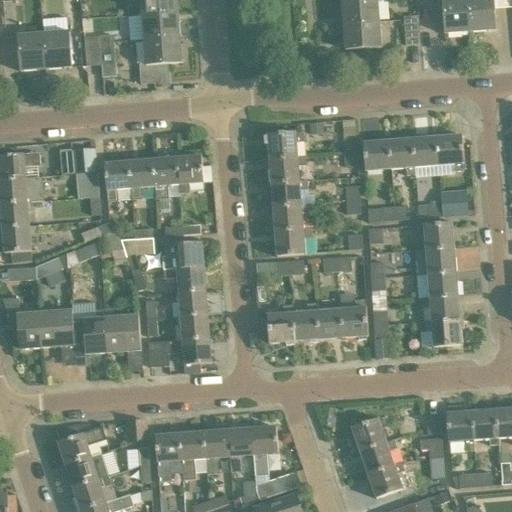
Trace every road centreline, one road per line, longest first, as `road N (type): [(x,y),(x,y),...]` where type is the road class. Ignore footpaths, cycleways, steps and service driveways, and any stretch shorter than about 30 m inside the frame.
road 1 (residential): [(511,377),(486,89)]
road 2 (residential): [(246,393),(221,107)]
road 3 (residential): [(486,89),(221,107)]
road 4 (residential): [(246,393),(8,406)]
road 5 (residential): [(511,377),(288,391)]
road 6 (residential): [(221,107),(0,124)]
road 7 (residential): [(328,511),(288,391)]
